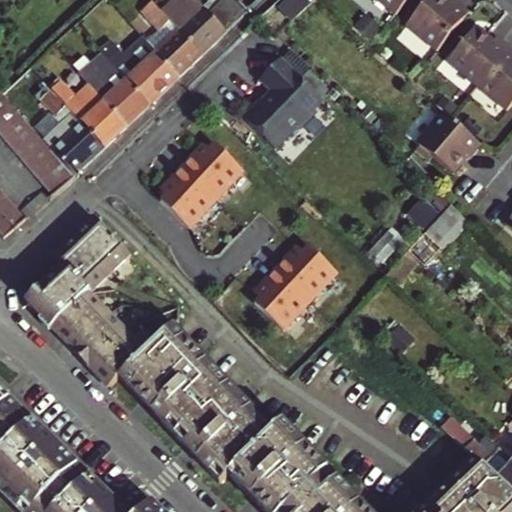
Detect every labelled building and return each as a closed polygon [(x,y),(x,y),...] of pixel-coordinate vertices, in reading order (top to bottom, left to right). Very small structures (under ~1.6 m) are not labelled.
[(224,0),(209,16),(226,34),(248,11),(236,0),(224,0)] [(299,16),(310,0),(288,0),(285,6),(299,16)] [(382,0),(398,13),(408,0),(382,0)] [(427,0),(407,24),(439,51),(471,13),(457,0),(454,3),(450,0),(427,0)] [(204,55),(226,34),(209,16),(207,14),(195,1),(182,13),(191,24),(182,31),(204,55)] [(162,33),(148,45),(157,55),(178,80),(204,55),(182,31),(157,4),(145,14),(162,33)] [(450,61),(479,87),(511,49),(498,37),(494,41),(479,28),(450,61)] [(112,41),(100,51),(108,61),(121,51),(112,41)] [(511,49),(479,87),(509,112),(511,108),(511,49)] [(157,55),(126,82),(148,109),(178,80),(157,55)] [(117,59),(111,64),(117,71),(121,76),(127,70),(117,59)] [(324,104),(282,61),(262,81),(274,92),(246,120),(276,151),(298,130),(301,132),(318,114),(316,112),(324,104)] [(148,109),(126,82),(121,76),(117,71),(96,89),(106,102),(104,104),(126,129),(148,109)] [(63,81),(51,90),(78,120),(81,124),(105,150),(126,129),(104,104),(97,96),(81,110),(73,101),(77,97),(63,81)] [(76,177),(53,149),(5,93),(0,87),(0,135),(53,198),(76,177)] [(71,127),(78,120),(51,90),(40,100),(55,118),(60,114),(71,127)] [(445,113),(420,143),(455,174),(468,158),(471,160),(484,146),(452,119),(445,113)] [(81,124),(53,149),(76,177),(105,150),(81,124)] [(202,143),(159,190),(165,195),(159,201),(189,228),(242,170),(213,143),(208,149),(202,143)] [(429,230),(452,203),(436,189),(412,215),(429,230)] [(0,190),(0,235),(4,240),(27,220),(0,190)] [(453,208),(428,236),(446,252),(471,225),(453,208)] [(97,219),(92,223),(128,259),(131,256),(97,219)] [(128,259),(92,223),(66,248),(103,283),(128,259)] [(285,332),(338,274),(308,246),(303,252),(297,247),(254,293),(260,299),(255,305),(285,332)] [(92,294),(103,283),(66,248),(57,257),(64,264),(69,270),(61,278),(55,273),(50,278),(104,330),(115,318),(92,294)] [(55,273),(61,278),(69,270),(64,264),(55,273)] [(78,356),(104,330),(50,278),(26,301),(43,319),(78,356)] [(104,330),(111,337),(123,326),(115,318),(104,330)] [(142,346),(103,384),(109,390),(120,380),(133,393),(187,339),(174,325),(147,351),(142,346)] [(111,337),(85,364),(96,375),(95,376),(103,384),(142,346),(123,326),(111,337)] [(78,356),(85,364),(111,337),(104,330),(78,356)] [(187,339),(133,393),(151,412),(205,358),(187,339)] [(205,358),(151,412),(169,431),(222,376),(205,358)] [(222,376),(169,431),(187,449),(240,396),(222,376)] [(122,511),(52,441),(0,388),(0,494),(6,500),(17,511),(154,511),(150,508),(145,511),(122,511)] [(240,396),(187,449),(205,467),(257,413),(240,396)] [(257,413),(205,467),(221,484),(230,476),(240,486),(292,432),(291,430),(287,433),(279,425),(273,431),(269,434),(263,427),(266,423),(257,413)] [(511,460),(500,449),(493,456),(452,419),(442,430),(476,461),(511,492),(511,460)] [(283,421),(279,425),(287,433),(291,430),(283,421)] [(263,427),(269,434),(273,431),(266,423),(263,427)] [(292,432),(240,486),(263,511),(365,511),(367,510),(345,487),(342,491),(335,485),(339,481),(292,432)] [(489,440),(500,449),(511,460),(511,452),(501,442),(504,439),(496,432),(489,440)] [(511,511),(511,492),(476,461),(457,479),(498,511),(511,511)] [(498,511),(457,479),(436,498),(450,511),(498,511)] [(339,481),(335,485),(342,491),(345,487),(339,481)] [(418,500),(423,504),(432,495),(428,491),(418,500)] [(450,511),(436,498),(420,511),(450,511)]
